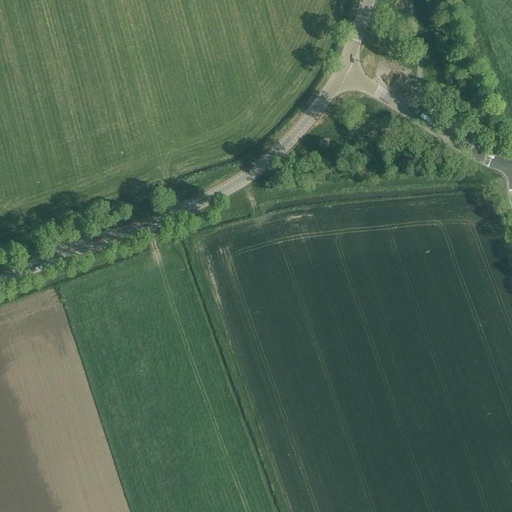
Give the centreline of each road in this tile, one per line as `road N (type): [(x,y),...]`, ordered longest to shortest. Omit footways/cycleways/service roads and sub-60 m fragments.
road 1 (secondary): [(0,279),(227,190),(307,122),(345,68)]
road 2 (tertiary): [(511,163),(476,157),(345,68)]
